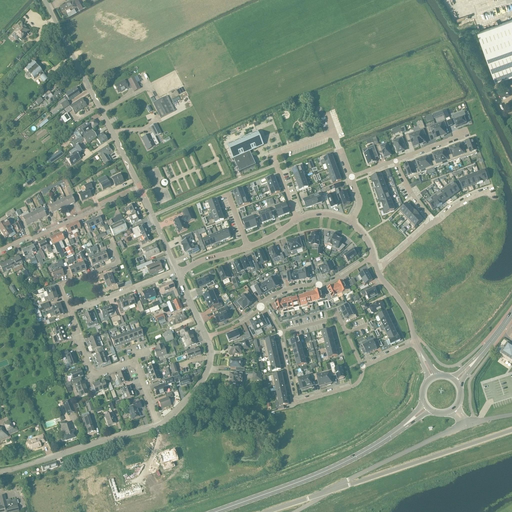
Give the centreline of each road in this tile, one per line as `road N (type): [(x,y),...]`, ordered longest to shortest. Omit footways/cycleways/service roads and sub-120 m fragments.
road 1 (unclassified): [(140,187),(44,0)]
road 2 (secondary): [(403,426),(319,474),(215,511)]
road 3 (unclassified): [(511,429),(329,490)]
road 4 (unclassified): [(157,425),(194,392),(211,355),(178,272)]
road 5 (residential): [(0,472),(157,425)]
road 6 (residential): [(0,250),(140,187)]
road 7 (unclassified): [(329,490),(465,424)]
road 8 (residential): [(362,367),(355,384),(295,401),(278,333)]
road 9 (residential): [(296,220),(273,155),(334,132)]
road 10 (residential): [(372,256),(326,285),(287,288),(261,306)]
